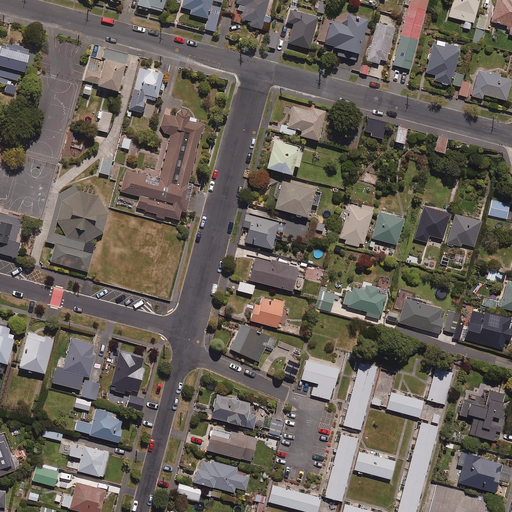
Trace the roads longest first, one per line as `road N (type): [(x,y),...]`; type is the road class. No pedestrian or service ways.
road 1 (residential): [(187,331),(259,71)]
road 2 (residential): [(259,71),(0,2)]
road 3 (residential): [(511,135),(259,71)]
road 4 (residential): [(0,282),(187,331)]
road 5 (residential): [(138,511),(182,352)]
